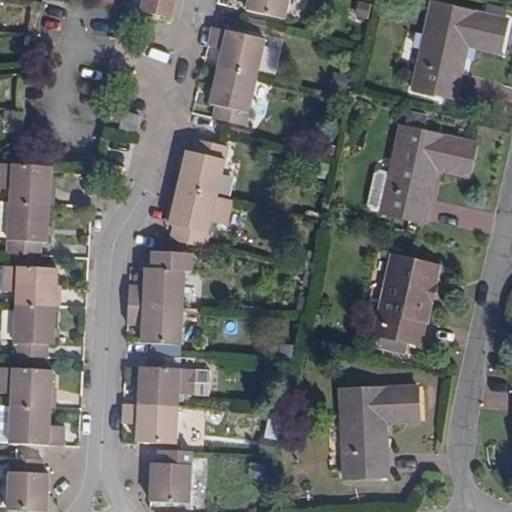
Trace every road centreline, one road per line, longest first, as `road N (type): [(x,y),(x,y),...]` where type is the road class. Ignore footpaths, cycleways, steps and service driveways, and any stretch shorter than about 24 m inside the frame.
road 1 (residential): [(199,0),(146,185),(104,243),(98,511)]
road 2 (residential): [(504,261),(460,445),(472,511)]
